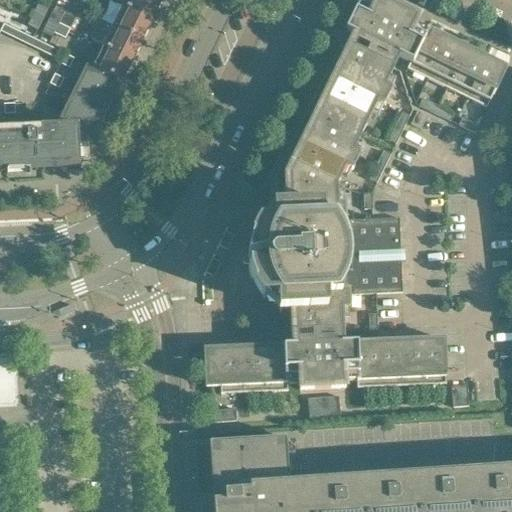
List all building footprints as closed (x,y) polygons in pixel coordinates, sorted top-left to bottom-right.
[(158,11),(163,1),(161,0),(126,0),(124,7),(152,21),(157,11),(158,11)] [(402,294),(402,284),(399,220),(344,222),(343,210),(336,210),(335,187),(344,168),(351,171),(357,158),(351,155),(376,103),(382,107),(389,93),(382,90),(399,59),(410,64),(426,30),(416,25),(419,19),(380,0),(377,0),(375,5),(364,0),(361,0),(345,32),(353,36),(331,79),(284,176),(284,189),(285,210),(274,211),(271,213),(269,215),(265,219),(263,221),(261,224),(259,226),(257,229),(255,233),(253,237),(252,238),(251,241),(250,244),(249,249),(249,252),(248,254),(248,259),(248,264),(249,269),(249,272),(250,274),(251,279),(253,284),(254,288),(256,291),(259,295),(261,298),(265,302),(269,306),(272,309),(276,311),(280,314),(290,313),(291,347),(286,348),(288,392),(357,389),(355,345),(343,345),(341,297),(402,294)] [(49,9),(48,8),(39,4),(33,15),(43,20),(49,9)] [(148,30),(152,21),(124,7),(114,27),(144,41),(149,31),(148,30)] [(65,14),(64,16),(53,11),(48,20),(70,31),(75,20),(65,14)] [(38,32),(43,20),(33,15),(27,27),(38,32)] [(48,20),(42,33),(44,34),(53,39),(55,34),(65,39),(70,31),(48,20)] [(4,26),(0,33),(55,59),(58,52),(4,26)] [(138,52),(144,41),(114,27),(104,47),(132,61),(137,52),(138,52)] [(427,80),(446,40),(426,30),(410,64),(407,70),(427,80)] [(447,90),(466,50),(446,40),(427,80),(447,90)] [(128,71),(132,61),(104,47),(95,67),(104,71),(124,81),(129,71),(128,71)] [(467,100),(486,60),(466,50),(447,90),(467,100)] [(69,70),(74,60),(65,55),(60,65),(69,70)] [(487,109),(506,70),(486,60),(467,100),(487,109)] [(56,128),(0,130),(0,171),(81,168),(112,106),(123,83),(87,65),(56,128)] [(59,90),(64,80),(55,76),(50,85),(59,90)] [(435,115),(438,108),(423,100),(419,108),(435,115)] [(6,106),(7,116),(17,115),(17,105),(6,106)] [(454,116),(438,108),(435,115),(451,123),(454,116)] [(421,131),(428,117),(417,112),(411,126),(421,131)] [(403,132),(410,118),(402,114),(395,128),(403,132)] [(462,119),(458,127),(474,135),(478,127),(462,119)] [(396,146),(403,132),(395,128),(389,142),(396,146)] [(384,171),(391,157),(384,153),(377,167),(384,171)] [(384,171),(377,167),(370,181),(377,185),(384,171)] [(372,211),(372,195),(363,196),(364,211),(372,211)] [(378,331),(377,315),(369,316),(369,332),(378,331)] [(446,385),(444,341),(422,342),(424,386),(446,385)] [(424,386),(422,342),(400,343),(402,387),(424,386)] [(402,387),(400,343),(377,344),(379,388),(402,387)] [(379,388),(377,344),(355,345),(357,389),(379,388)] [(259,349),(261,393),(288,392),(286,348),(259,349)] [(232,350),(234,395),(261,393),(259,349),(232,350)] [(232,350),(204,351),(206,389),(220,388),(221,395),(234,395),(232,350)] [(0,404),(14,404),(12,360),(0,360),(0,404)] [(468,408),(467,387),(451,389),(453,409),(468,408)] [(339,398),(308,400),(310,421),(340,418),(339,398)] [(235,410),(214,413),(215,425),(237,423),(235,410)] [(214,445),(209,445),(213,493),(218,493),(218,503),(213,504),(213,511),(511,511),(511,470),(289,485),(286,440),(281,441),(214,445)]
